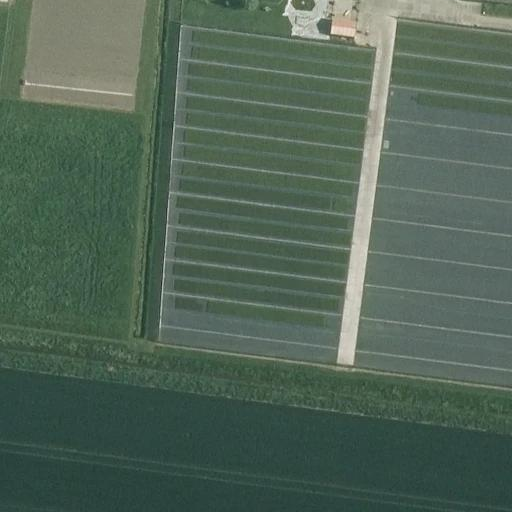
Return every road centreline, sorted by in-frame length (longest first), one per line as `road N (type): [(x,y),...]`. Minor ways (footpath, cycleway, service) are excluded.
road 1 (track): [(390,0),(343,372)]
road 2 (track): [(388,13),(511,28)]
